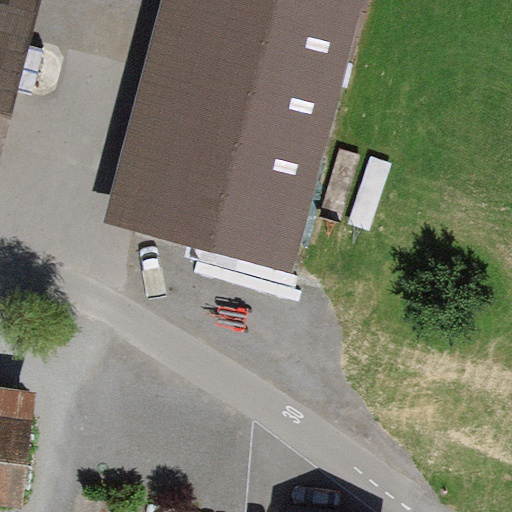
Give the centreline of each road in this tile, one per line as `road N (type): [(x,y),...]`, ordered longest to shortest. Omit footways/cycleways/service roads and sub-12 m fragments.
road 1 (residential): [(0,273),(112,312),(409,511)]
road 2 (unknown): [(123,0),(45,289)]
